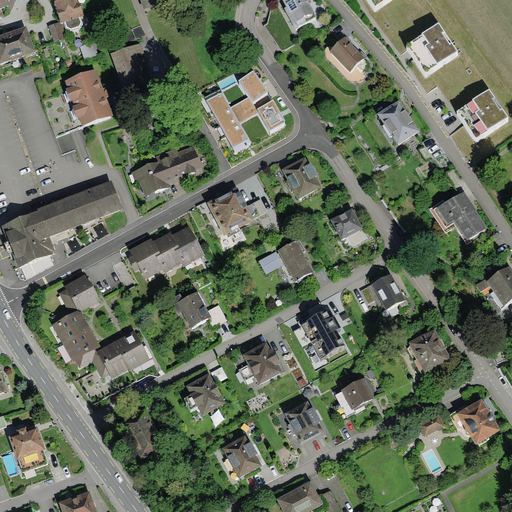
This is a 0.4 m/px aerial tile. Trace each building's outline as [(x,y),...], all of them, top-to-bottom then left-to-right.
[(53,0),(61,21),(61,23),(63,22),(64,22),(66,29),(72,31),(80,28),(83,23),(81,17),(84,16),(78,0),(53,0)] [(139,0),(145,14),(179,0),(139,0)] [(301,0),(290,0),(278,6),(291,33),(313,22),(301,0)] [(366,0),(375,12),(391,0),(366,0)] [(61,21),(48,26),(54,42),(68,37),(63,22),(61,23),(61,21)] [(438,30),(407,52),(425,78),(457,56),(438,30)] [(24,33),(0,41),(0,64),(31,54),(24,33)] [(365,60),(345,40),(326,59),(345,79),(365,60)] [(138,49),(114,58),(130,102),(154,93),(138,49)] [(96,69),(65,80),(68,88),(65,89),(70,102),(72,101),(74,105),(72,106),(77,118),(79,117),(83,126),(113,115),(106,97),(109,96),(106,87),(103,88),(96,69)] [(251,71),(225,90),(256,132),(282,113),(251,71)] [(489,94),(457,116),(476,142),(507,120),(489,94)] [(418,138),(396,105),(371,122),(394,155),(418,138)] [(192,146),(130,169),(143,201),(204,178),(192,146)] [(305,160),(281,173),(298,205),(323,191),(305,160)] [(110,187),(5,228),(19,264),(50,252),(45,238),(119,210),(110,187)] [(485,232),(463,197),(436,214),(459,249),(485,232)] [(238,198),(206,214),(222,244),(253,228),(238,198)] [(351,211),(327,225),(338,245),(363,232),(351,211)] [(185,231),(129,261),(144,289),(201,259),(185,231)] [(293,244),(272,254),(292,291),(312,280),(293,244)] [(511,308),(511,281),(506,273),(484,289),(503,315),(511,308)] [(96,304),(84,280),(58,293),(67,310),(48,320),(77,375),(95,365),(106,387),(148,366),(132,336),(98,354),(77,314),(96,304)] [(402,304),(387,282),(372,292),(387,315),(402,304)] [(197,297),(173,309),(187,336),(211,324),(197,297)] [(333,309),(302,326),(323,364),(354,347),(333,309)] [(433,336),(406,351),(423,381),(450,366),(433,336)] [(263,348),(241,359),(258,393),(280,382),(263,348)] [(209,379),(184,391),(200,422),(224,409),(209,379)] [(361,387),(334,401),(345,421),(372,406),(361,387)] [(310,406),(282,420),(297,452),(326,438),(310,406)] [(496,435),(479,406),(457,420),(474,448),(496,435)] [(143,417),(118,428),(135,467),(160,457),(143,417)] [(33,436),(6,446),(14,466),(40,456),(33,436)] [(243,441),(222,453),(238,482),(260,470),(243,441)] [(321,484),(278,507),(280,511),(323,511),(333,507),(321,484)] [(92,511),(87,498),(57,508),(57,511),(92,511)]
